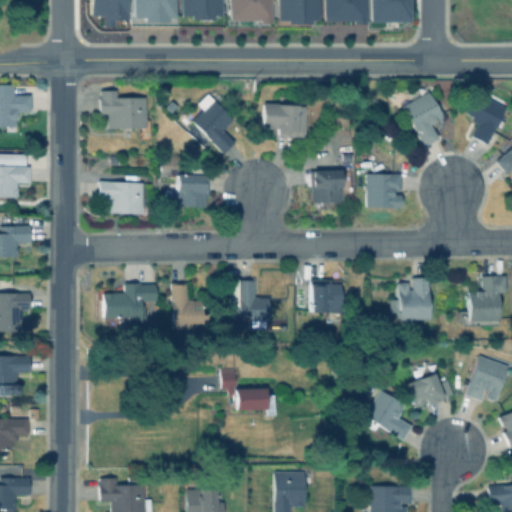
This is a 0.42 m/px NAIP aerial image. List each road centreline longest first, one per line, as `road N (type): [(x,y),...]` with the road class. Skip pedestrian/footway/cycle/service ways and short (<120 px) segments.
road 1 (residential): [(511,240),(60,245)]
road 2 (tertiary): [(61,62),(511,59)]
road 3 (tertiary): [(61,62),(59,511)]
